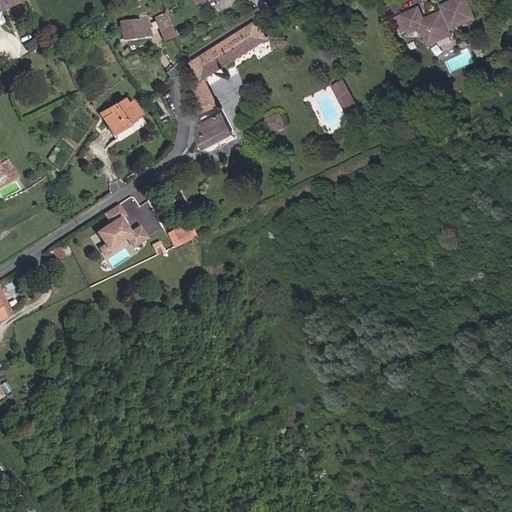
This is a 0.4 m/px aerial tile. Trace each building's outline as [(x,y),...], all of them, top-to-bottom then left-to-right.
[(463,0),(455,0),(441,7),(443,11),(422,21),(417,9),(401,17),(408,31),(408,33),(420,27),(425,37),(431,33),(435,41),(450,34),(447,30),(456,26),(455,25),(464,21),(464,22),(472,18),(463,0)] [(158,25),(168,20),(164,10),(154,16),(158,25)] [(138,21),(121,22),(122,40),(151,38),(149,16),(137,17),(138,21)] [(408,31),(401,17),(394,20),(401,34),(408,31)] [(172,30),(168,20),(158,25),(163,36),(172,30)] [(269,36),(259,20),(200,56),(190,67),(192,83),(202,77),(269,36)] [(428,44),(435,41),(431,33),(425,37),(428,44)] [(217,104),(202,77),(192,83),(195,102),(201,113),(217,104)] [(362,109),(349,88),(339,94),(352,115),(362,109)] [(125,104),(104,119),(119,139),(133,128),(132,127),(143,118),(134,105),(129,108),(125,104)] [(285,124),(279,113),(269,119),(275,130),(285,124)] [(198,127),(200,141),(206,152),(234,136),(222,115),(198,127)] [(0,184),(16,175),(7,161),(0,163),(0,184)] [(108,249),(127,237),(133,247),(146,239),(140,228),(130,234),(120,219),(125,216),(118,205),(106,213),(112,223),(98,233),(108,249)] [(185,224),(167,232),(173,247),(192,239),(185,224)] [(11,315),(5,302),(0,303),(0,313),(3,319),(11,315)]
